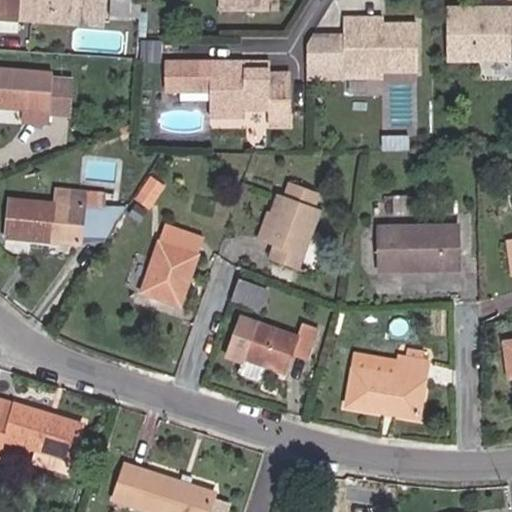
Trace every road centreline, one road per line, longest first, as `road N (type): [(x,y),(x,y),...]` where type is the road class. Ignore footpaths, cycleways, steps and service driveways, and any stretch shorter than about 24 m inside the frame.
road 1 (residential): [(0,324),(34,352),(381,462),(511,463)]
road 2 (unknown): [(495,465),(488,197)]
road 3 (unknown): [(197,404),(247,227)]
